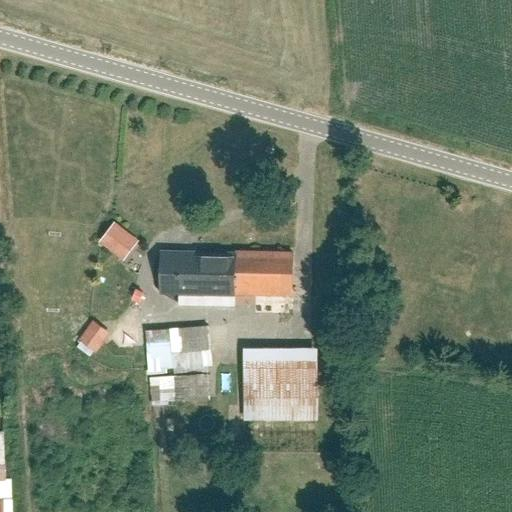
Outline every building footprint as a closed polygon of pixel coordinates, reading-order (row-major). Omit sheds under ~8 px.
[(101,240),(125,259),(141,239),(118,220),(101,240)] [(161,250),(160,292),(293,294),(294,252),(161,250)] [(81,337),(96,349),(111,331),(96,319),(81,337)] [(146,329),(149,371),(214,365),(210,324),(146,329)] [(321,339),(241,336),(238,422),(318,425),(321,339)]
